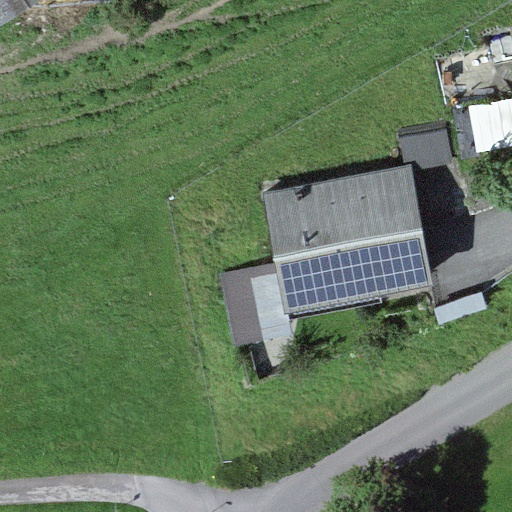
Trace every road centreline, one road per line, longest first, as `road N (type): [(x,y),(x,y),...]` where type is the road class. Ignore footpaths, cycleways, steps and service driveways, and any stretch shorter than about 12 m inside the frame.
road 1 (tertiary): [(310,511),(442,417),(511,378)]
road 2 (track): [(177,511),(138,495),(0,500)]
